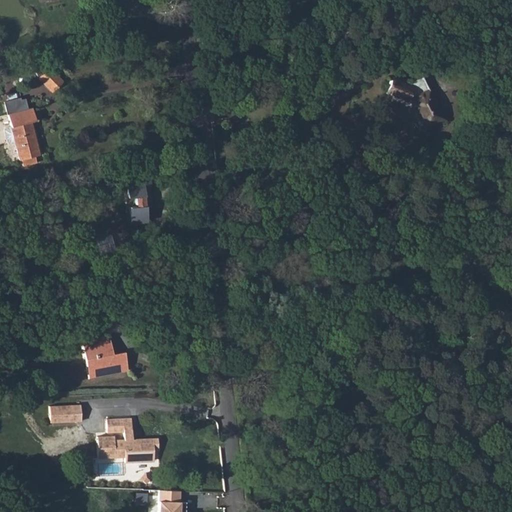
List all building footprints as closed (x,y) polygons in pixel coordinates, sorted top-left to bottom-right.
[(53,91),(62,77),(43,65),(34,79),(53,91)] [(444,119),(421,76),(403,86),(388,81),(383,97),(413,105),(426,129),(444,119)] [(19,141),(24,162),(45,156),(36,123),(41,122),(38,108),(32,109),(29,99),(20,101),(20,99),(9,101),(15,126),(19,141)] [(14,142),(19,141),(15,126),(11,127),(7,131),(10,140),(14,142)] [(175,175),(173,160),(157,161),(159,177),(175,175)] [(158,203),(156,183),(136,186),(137,199),(143,199),(144,208),(138,209),(140,223),(152,222),(151,204),(158,203)] [(79,340),(82,366),(92,365),(94,376),(125,372),(122,352),(109,353),(106,337),(79,340)] [(92,365),(82,366),(84,378),(94,376),(92,365)] [(81,421),(80,405),(48,406),(49,422),(81,421)] [(102,431),(124,430),(130,430),(129,418),(101,419),(102,431)] [(130,438),(124,438),(113,439),(113,436),(97,436),(98,458),(124,457),(125,461),(139,460),(139,455),(150,455),(149,445),(155,444),(154,437),(130,438)] [(133,491),(132,504),(144,504),(145,492),(133,491)] [(177,492),(158,491),(156,511),(175,511),(176,503),(177,492)]
